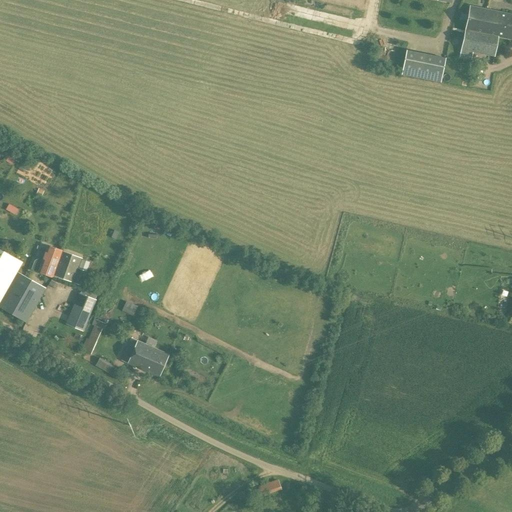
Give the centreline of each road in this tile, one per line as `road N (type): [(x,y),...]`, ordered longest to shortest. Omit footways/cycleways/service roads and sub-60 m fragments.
road 1 (unclassified): [(389,511),(244,456),(0,324)]
road 2 (track): [(457,0),(439,47),(367,28),(362,44),(184,0)]
road 3 (tertiary): [(413,511),(511,435)]
